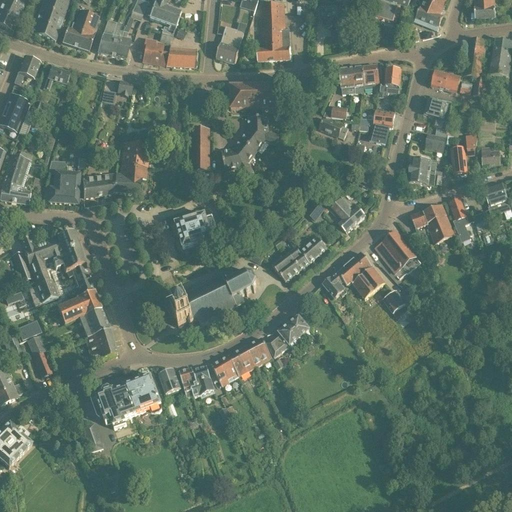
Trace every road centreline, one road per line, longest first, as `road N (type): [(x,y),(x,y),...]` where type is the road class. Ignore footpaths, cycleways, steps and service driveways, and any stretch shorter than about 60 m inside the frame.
road 1 (tertiary): [(136,356),(199,363),(256,339),(389,213)]
road 2 (residential): [(209,80),(402,53),(423,58)]
road 3 (residential): [(0,39),(81,66),(209,80)]
road 4 (tertiary): [(423,58),(389,213)]
road 5 (tertiary): [(0,414),(136,356)]
road 6 (residential): [(136,356),(87,222)]
road 7 (residential): [(389,213),(511,175)]
